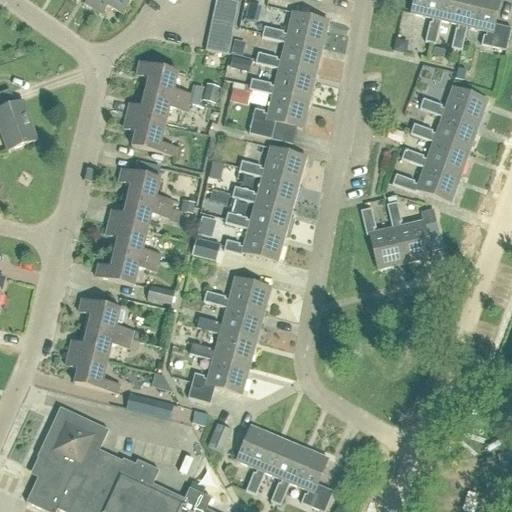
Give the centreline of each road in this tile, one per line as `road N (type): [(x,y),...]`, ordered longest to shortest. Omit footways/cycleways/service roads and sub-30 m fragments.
road 1 (residential): [(418,449),(326,402),(302,368),(367,0)]
road 2 (residential): [(57,242),(95,68),(9,0)]
road 3 (unclassified): [(418,449),(511,194)]
road 4 (residential): [(0,425),(26,366),(57,242)]
